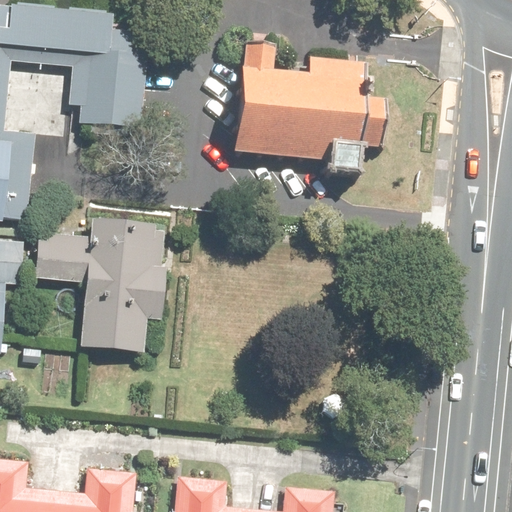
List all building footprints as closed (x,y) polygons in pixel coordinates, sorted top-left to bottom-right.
[(0,189),(4,157),(0,156),(0,87),(38,91),(34,131),(48,132),(47,142),(105,147),(109,101),(99,98),(98,74),(78,60),(80,36),(0,27),(0,189)] [(347,66),(215,59),(210,161),(342,167),(347,66)] [(131,243),(59,240),(58,263),(6,261),(4,303),(54,305),(52,373),(114,375),(115,337),(128,338),(131,243)] [(0,486),(0,511),(102,511),(104,493),(57,490),(55,511),(3,511),(5,486),(0,486)] [(271,511),(253,510),(252,511),(197,511),(199,501),(144,496),(142,511),(271,511)]
